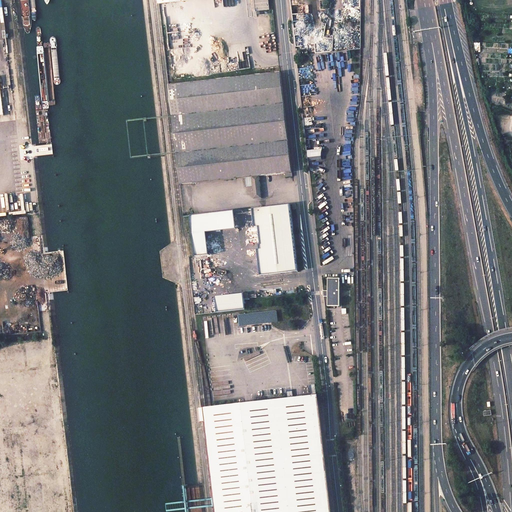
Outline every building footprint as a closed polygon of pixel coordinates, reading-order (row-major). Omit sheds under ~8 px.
[(159,0),(160,9),(231,0),(159,0)] [(268,0),(254,0),(256,9),(270,8),(268,0)] [(281,70),(169,81),(172,113),(177,151),(180,182),(245,174),(251,174),(252,185),(253,196),(263,195),(260,172),(293,168),(281,70)] [(307,149),(308,160),(322,160),(321,148),(307,149)] [(299,269),(291,202),(254,207),(256,225),(259,225),(261,243),(260,243),(261,247),(258,247),(261,274),(299,269)] [(193,215),(198,255),(211,254),(207,231),(238,227),(235,209),(193,215)] [(340,279),(328,279),(328,306),(340,307),(340,279)] [(215,295),(217,311),(245,308),(244,292),(215,295)] [(275,309),(238,314),(239,323),(261,320),(262,322),(269,322),(268,319),(276,318),(275,309)] [(331,511),(318,394),(206,408),(217,511),(331,511)] [(217,511),(206,408),(202,408),(214,511),(217,511)]
